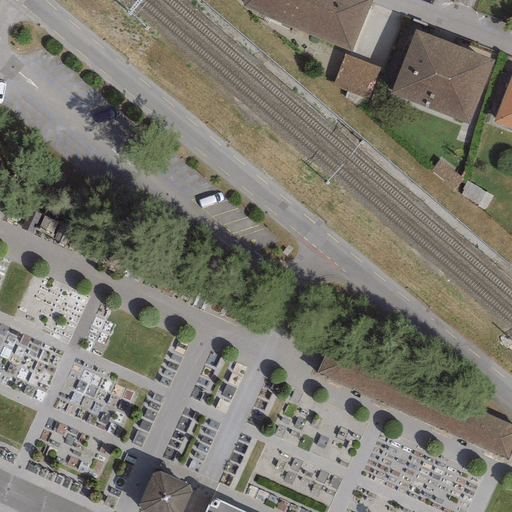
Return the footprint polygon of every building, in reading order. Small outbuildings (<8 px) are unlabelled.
[(371,0),(240,0),(243,6),(351,53),(371,0)] [(494,61),(414,31),(390,94),(469,125),(494,61)] [(379,69),(344,55),(332,84),(367,99),(379,69)] [(511,71),(493,122),(511,129),(511,71)] [(511,445),(511,432),(325,351),(313,379),(505,462),(511,445)] [(177,489),(149,477),(138,481),(128,505),(128,511),(172,511),(177,500),(177,489)]
